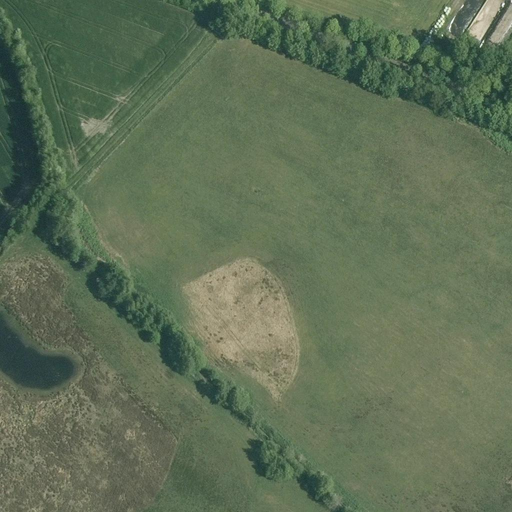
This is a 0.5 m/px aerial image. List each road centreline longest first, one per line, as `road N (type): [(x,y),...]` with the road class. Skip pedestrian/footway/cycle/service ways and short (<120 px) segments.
road 1 (unclassified): [(511,105),(221,0)]
road 2 (track): [(248,9),(65,208)]
